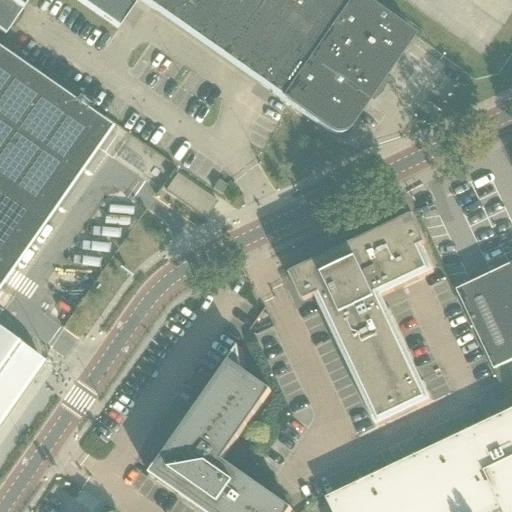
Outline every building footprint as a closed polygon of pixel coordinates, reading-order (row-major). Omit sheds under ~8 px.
[(0,0),(0,31),(5,34),(12,24),(26,4),(28,0),(74,0),(117,30),(123,22),(138,1),(272,95),(311,122),(327,133),(329,134),(330,135),(331,135),(332,136),(334,136),(335,136),(336,136),(338,136),(339,136),(340,136),(341,135),(343,135),(344,134),(345,134),(346,133),(347,132),(348,131),(349,130),(350,129),(350,128),(351,127),(369,101),(372,96),(368,93),(377,80),(381,83),(384,79),(414,37),(397,26),(359,0),(0,0)] [(0,418),(40,361),(39,360),(0,332),(0,284),(110,128),(102,122),(94,117),(0,51),(0,418)] [(221,195),(227,187),(219,182),(213,190),(221,195)] [(431,269),(421,248),(425,246),(411,218),(291,275),(304,303),(315,298),(317,303),(377,428),(431,402),(423,386),(425,385),(424,384),(422,385),(387,309),(384,311),(378,300),(382,298),(431,275),(434,274),(431,269)] [(511,264),(456,291),(494,371),(511,362),(511,264)] [(252,379),(248,384),(243,380),(241,368),(238,348),(178,434),(149,475),(165,487),(201,511),(291,511),(292,511),(279,502),(278,504),(219,463),(260,404),(262,405),(271,393),(252,379)] [(494,408),(497,415),(509,409),(506,402),(494,408)] [(511,511),(511,411),(431,450),(326,499),(332,511),(511,511)] [(485,421),(486,421),(493,418),(490,412),(483,415),(485,421)]
